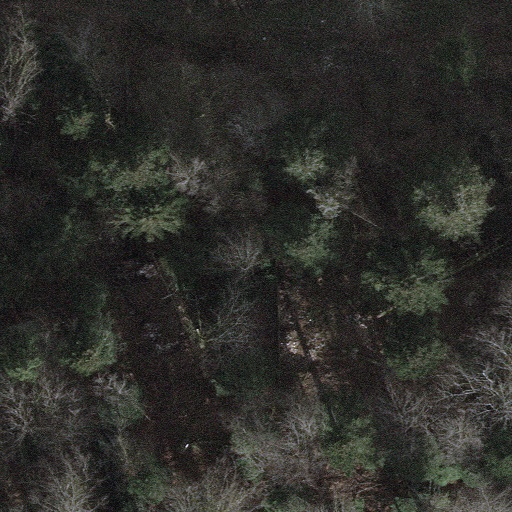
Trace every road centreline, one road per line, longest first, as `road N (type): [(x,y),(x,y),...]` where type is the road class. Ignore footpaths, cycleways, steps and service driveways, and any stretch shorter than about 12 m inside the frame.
road 1 (track): [(210,22),(511,95)]
road 2 (track): [(111,0),(210,22),(350,0)]
